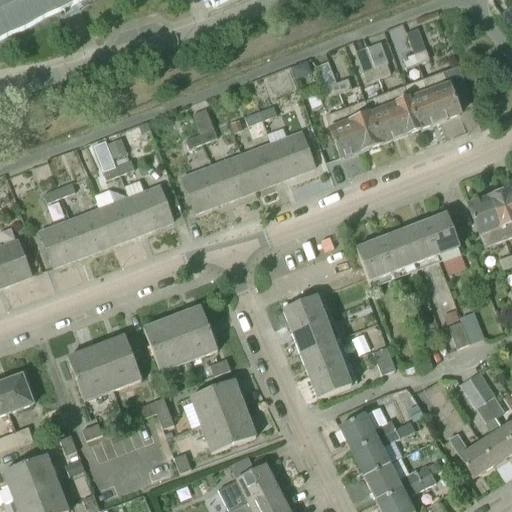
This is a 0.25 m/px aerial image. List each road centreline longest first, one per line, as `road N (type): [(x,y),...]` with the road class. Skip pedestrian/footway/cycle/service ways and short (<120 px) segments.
road 1 (residential): [(223,252),(511,142)]
road 2 (residential): [(341,511),(223,252)]
road 3 (residential): [(0,332),(223,252)]
